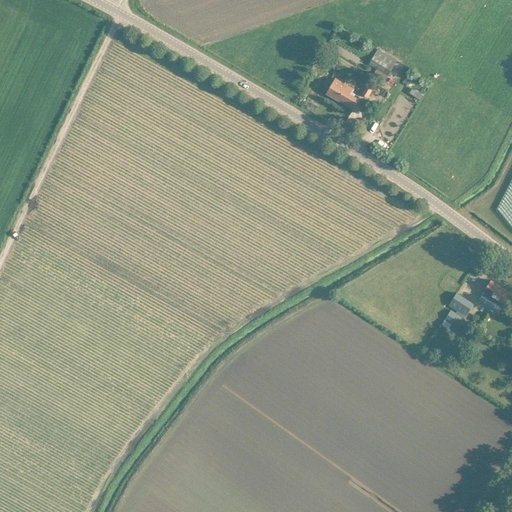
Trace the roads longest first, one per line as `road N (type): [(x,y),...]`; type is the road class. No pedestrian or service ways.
road 1 (tertiary): [(511,260),(428,200),(98,0)]
road 2 (track): [(0,260),(120,11)]
